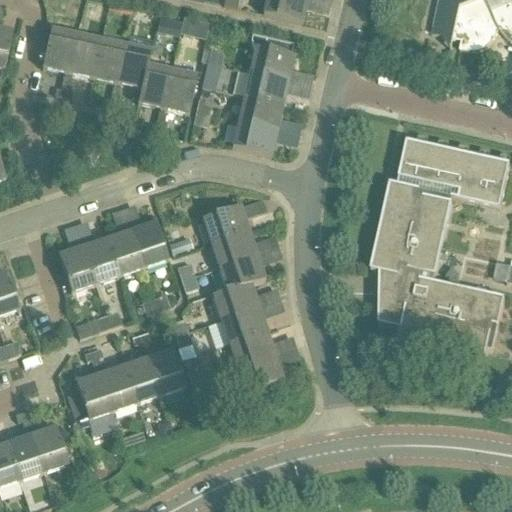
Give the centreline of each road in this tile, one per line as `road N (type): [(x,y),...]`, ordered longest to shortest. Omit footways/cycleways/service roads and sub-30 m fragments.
road 1 (residential): [(350,452),(309,293),(311,189)]
road 2 (residential): [(57,211),(193,169),(311,189)]
road 3 (residential): [(0,0),(26,7),(35,20),(20,103),(57,211)]
road 4 (tertiary): [(175,511),(254,475),(350,452)]
road 5 (residential): [(511,127),(336,89)]
road 6 (tertiary): [(350,452),(450,450),(511,460)]
